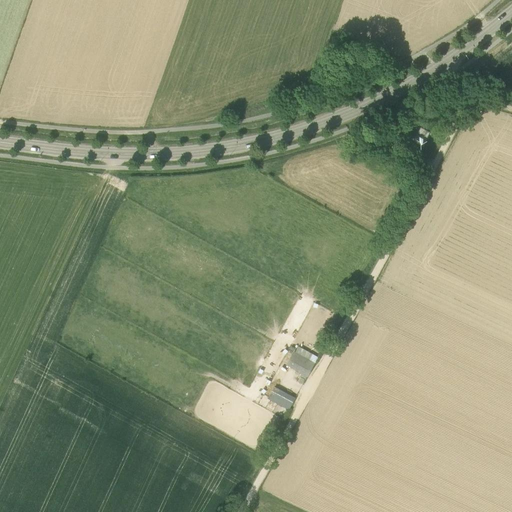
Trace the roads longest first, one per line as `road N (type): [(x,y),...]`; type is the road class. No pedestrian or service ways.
road 1 (secondary): [(0,142),(141,154),(267,139),(376,100),(511,12)]
road 2 (track): [(451,72),(459,116),(241,511)]
